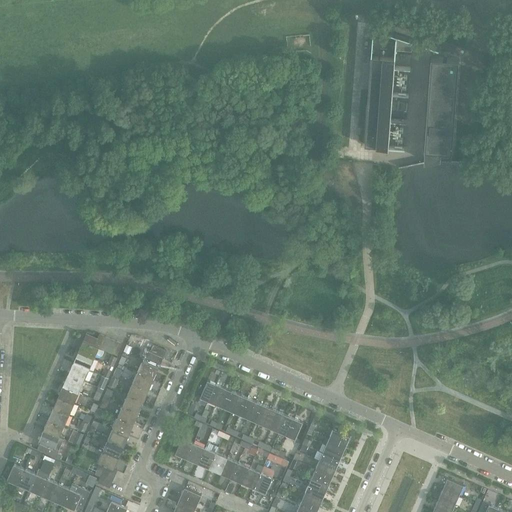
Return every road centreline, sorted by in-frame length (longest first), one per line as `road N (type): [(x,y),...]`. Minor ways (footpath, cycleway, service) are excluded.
road 1 (tertiary): [(397,427),(196,338)]
road 2 (residential): [(148,511),(160,484),(137,474),(196,338)]
road 3 (tertiary): [(196,338),(161,325),(0,316)]
